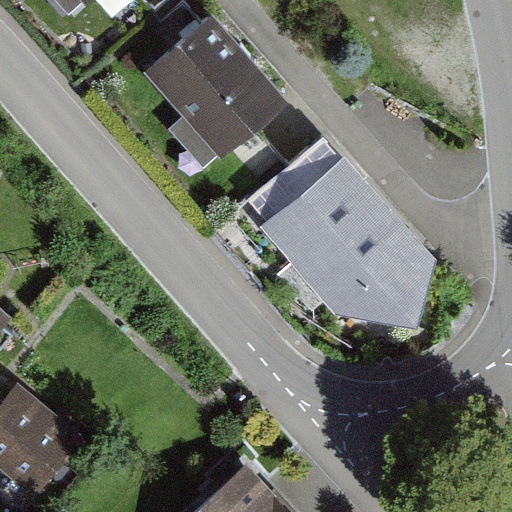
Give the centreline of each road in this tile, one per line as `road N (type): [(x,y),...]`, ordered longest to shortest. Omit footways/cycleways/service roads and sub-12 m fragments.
road 1 (unclassified): [(0,52),(301,403)]
road 2 (unclassified): [(301,403),(382,412),(458,391),(511,353)]
road 3 (unclassified): [(301,403),(398,511)]
